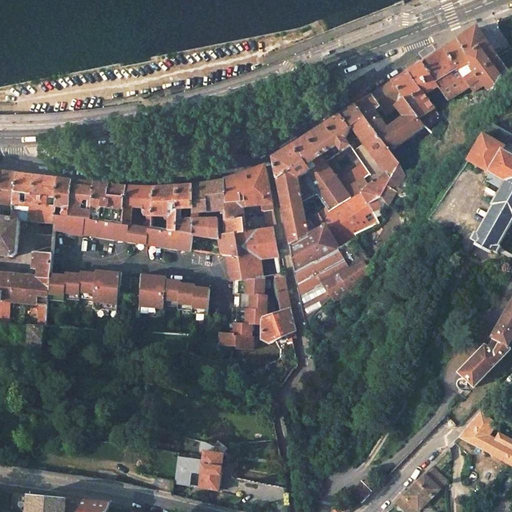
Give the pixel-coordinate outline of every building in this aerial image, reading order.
[(503,64),(496,53),(479,27),(459,40),(473,64),(461,72),(471,86),(474,91),(484,85),(494,98),(501,78),(508,71),(504,65),(503,64)] [(473,64),(459,40),(445,49),(461,72),(473,64)] [(410,71),(393,82),(423,127),(425,128),(441,117),(425,95),(438,86),(447,99),(471,86),(461,72),(445,49),(422,63),(411,70),(410,71)] [(423,127),(393,82),(371,95),(356,105),(390,153),(423,127)] [(356,105),(345,113),(354,127),(350,129),(350,131),(354,138),(355,138),(356,139),(359,143),(362,140),(365,143),(385,174),(397,164),(398,165),(399,164),(390,153),(356,105)] [(279,155),(274,158),(276,165),(279,180),(298,175),(312,170),(308,164),(321,156),(338,145),(342,151),(351,145),(346,138),(350,131),(350,129),(354,127),(345,113),(344,114),(342,116),(342,115),(338,117),(336,118),(279,155)] [(494,124),(486,136),(504,147),(502,150),(511,155),(511,134),(507,132),(494,124)] [(486,136),(468,161),(483,169),(486,171),(489,173),(502,150),(504,147),(486,136)] [(365,143),(354,150),(370,174),(375,182),(385,174),(365,143)] [(338,145),(321,156),(346,192),(351,199),(353,201),(364,193),(367,188),(369,186),(375,182),(370,174),(354,150),(351,145),(342,151),(338,145)] [(511,155),(502,150),(489,173),(490,173),(506,182),(511,185),(511,155)] [(321,156),(308,164),(312,170),(314,173),(305,175),(313,187),(319,197),(329,212),(331,214),(351,199),(346,192),(321,156)] [(369,186),(367,188),(364,193),(370,204),(382,198),(398,165),(397,164),(385,174),(375,182),(369,186)] [(266,166),(225,181),(228,236),(237,234),(246,233),(244,207),(260,201),(272,196),(266,166)] [(312,170),(298,175),(302,200),(319,197),(313,187),(305,175),(314,173),(312,170)] [(0,219),(14,220),(18,174),(1,171),(0,178),(0,219)] [(18,174),(14,220),(21,221),(35,222),(57,225),(58,214),(59,207),(61,178),(40,176),(18,174)] [(298,175),(279,180),(291,245),(309,235),(306,219),(302,200),(298,175)] [(61,178),(59,207),(58,214),(71,216),(74,181),(61,178)] [(95,184),(74,181),(71,216),(91,219),(95,184)] [(194,186),(194,209),(194,219),(193,235),(220,236),(228,236),(225,181),(194,186)] [(477,233),(473,240),(476,242),(478,243),(477,245),(491,253),(492,251),(498,254),(501,247),(501,246),(499,245),(511,223),(511,185),(506,182),(502,189),(493,205),(495,206),(479,234),(477,233)] [(107,185),(95,184),(91,219),(101,220),(101,218),(102,208),(104,208),(105,200),(107,185)] [(125,224),(127,187),(119,186),(110,185),(109,200),(112,203),(111,206),(109,208),(107,221),(125,224)] [(186,186),(156,188),(154,217),(170,218),(169,231),(193,235),(194,219),(178,219),(179,210),(194,209),(194,186),(186,186)] [(143,188),(127,187),(125,224),(131,225),(133,207),(140,208),(145,208),(145,211),(145,214),(147,215),(149,216),(148,227),(153,229),(154,217),(156,188),(143,188)] [(329,212),(316,216),(322,228),(327,226),(339,247),(357,238),(355,233),(379,222),(370,204),(364,193),(353,201),(351,199),(331,214),(329,212)] [(272,196),(260,201),(263,212),(264,218),(265,218),(276,217),(274,210),(272,196)] [(71,216),(58,214),(57,225),(57,228),(56,232),(140,244),(192,252),(192,251),(193,235),(169,231),(153,229),(148,227),(141,226),(131,225),(125,224),(107,221),(104,221),(91,219),(71,216)] [(316,216),(306,219),(309,235),(322,228),(316,216)] [(276,217),(265,218),(268,230),(274,230),(278,229),(276,217)] [(0,256),(13,257),(17,254),(21,221),(14,220),(0,219),(0,256)] [(309,235),(291,245),(296,273),(339,247),(327,226),(322,228),(309,235)] [(57,228),(37,227),(35,252),(54,254),(56,232),(57,228)] [(246,233),(237,234),(240,258),(241,268),(242,279),(243,280),(265,276),(262,259),(279,256),(274,230),(268,230),(246,233)] [(228,236),(220,236),(223,256),(226,256),(240,258),(237,234),(228,236)] [(339,247),(296,273),(301,298),(319,280),(322,284),(364,262),(365,263),(370,260),(358,237),(357,238),(339,247)] [(54,254),(35,252),(34,269),(52,271),(54,254)] [(226,256),(229,282),(238,280),(242,279),(241,268),(240,258),(226,256)] [(364,262),(322,284),(332,296),(336,302),(370,271),(367,266),(365,263),(364,262)] [(52,271),(34,269),(33,276),(51,278),(51,277),(52,271)] [(33,276),(0,272),(0,323),(7,324),(10,303),(38,305),(36,327),(45,327),(48,307),(48,302),(51,278),(33,276)] [(67,278),(51,277),(51,278),(48,302),(65,303),(65,301),(84,302),(84,300),(94,301),(93,303),(101,303),(101,311),(118,312),(119,293),(142,294),(140,314),(157,315),(157,308),(165,309),(165,306),(179,308),(179,310),(194,311),(193,314),(209,315),(211,290),(196,288),(196,286),(182,285),(182,282),(167,281),(168,278),(143,276),(143,278),(121,277),(121,275),(97,273),(97,275),(82,274),(82,277),(67,276),(67,278)] [(282,274),(277,274),(283,312),(291,310),(286,274),(282,274)] [(274,275),(265,276),(243,280),(242,279),(238,280),(238,286),(238,295),(240,295),(240,309),(238,309),(237,334),(222,334),(221,347),(238,347),(238,350),(254,350),(254,337),(252,337),(253,325),(263,325),(263,323),(265,319),(267,316),(275,314),(275,299),(273,299),(274,275)] [(319,280),(301,298),(306,323),(332,296),(322,284),(319,280)] [(486,345),(459,372),(475,387),(505,356),(511,348),(511,347),(510,347),(511,343),(511,300),(491,337),(498,341),(494,349),(486,345)] [(275,314),(267,316),(265,319),(263,323),(263,325),(264,340),(270,343),(275,340),(296,331),(291,310),(283,312),(275,314)] [(36,327),(30,326),(27,352),(41,353),(45,327),(36,327)] [(498,424),(482,413),(470,425),(460,437),(511,464),(511,439),(494,430),(498,424)] [(206,443),(201,442),(200,451),(205,451),(208,452),(209,444),(206,443)] [(208,452),(205,451),(204,458),(204,460),(199,487),(219,491),(224,454),(208,452)] [(174,483),(199,487),(204,460),(178,456),(174,483)] [(433,466),(426,474),(411,489),(406,495),(405,496),(398,503),(407,511),(417,511),(419,511),(440,489),(448,481),(433,466)] [(361,481),(351,492),(362,503),(367,499),(373,493),(377,488),(382,484),(372,475),(368,479),(367,478),(363,483),(361,481)] [(242,489),(230,486),(229,494),(240,497),(242,489)] [(108,511),(111,505),(68,499),(30,495),(28,511),(108,511)]
